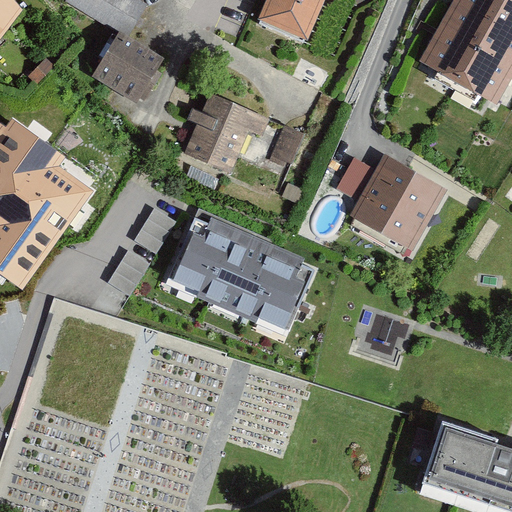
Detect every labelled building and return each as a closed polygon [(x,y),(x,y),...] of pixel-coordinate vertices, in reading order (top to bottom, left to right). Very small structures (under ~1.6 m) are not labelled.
[(0,0),(0,37),(21,9),(12,0),(0,0)] [(145,4),(137,0),(67,0),(66,2),(119,34),(125,37),(145,4)] [(269,0),(260,20),(259,24),(304,43),(322,0),(269,0)] [(511,0),(456,0),(423,61),(496,101),(511,70),(511,0)] [(125,37),(119,34),(94,76),(137,103),(163,60),(125,37)] [(38,85),(56,67),(46,58),(29,76),(38,85)] [(199,125),(187,154),(230,173),(249,129),(261,135),(268,120),(212,96),(204,114),(193,110),(188,120),(199,125)] [(0,274),(7,279),(23,290),(68,227),(94,191),(59,166),(66,157),(13,119),(6,129),(0,124),(0,274)] [(294,160),(303,131),(284,125),(275,154),(294,160)] [(359,201),(350,216),(413,250),(447,187),(408,166),(384,153),(375,168),(355,157),(337,189),(359,201)] [(175,222),(154,209),(134,241),(155,254),(175,222)] [(314,269),(195,217),(166,284),(197,297),(209,303),(249,320),(255,323),(285,336),(314,269)] [(149,265),(127,251),(108,283),(129,296),(149,265)] [(444,421),(419,494),(453,506),(470,511),(511,511),(511,449),(507,448),(497,444),(498,440),(444,421)]
